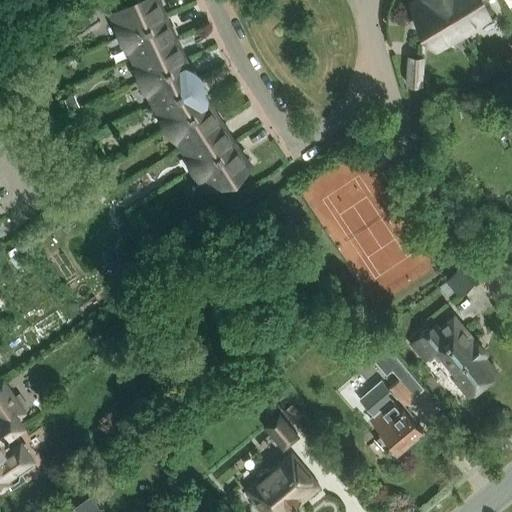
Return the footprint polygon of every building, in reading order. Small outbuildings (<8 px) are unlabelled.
[(120,35),(120,36),(166,15),(159,1),(158,0),(128,0),(111,13),(116,21),(122,34),(120,35)] [(435,46),(462,29),(443,0),(415,0),(411,2),(422,30),(421,30),(435,46)] [(443,0),(462,29),(488,13),(482,0),(443,0)] [(132,56),(176,37),(166,15),(120,36),(123,35),(132,56)] [(140,78),(140,79),(186,58),(176,37),(132,56),(142,77),(140,78)] [(404,54),(402,83),(420,84),(421,55),(404,54)] [(143,79),(154,103),(196,80),(186,58),(140,79),(140,80),(143,79)] [(166,127),(209,100),(196,80),(154,103),(168,125),(166,127)] [(73,96),(65,99),(70,109),(78,106),(73,96)] [(169,126),(181,146),(221,121),(209,100),(166,127),(167,128),(169,126)] [(234,141),(221,121),(181,146),(194,166),(192,167),(192,168),(234,141)] [(243,154),(234,141),(192,168),(195,167),(202,179),(206,188),(234,176),(250,162),(243,154)] [(453,275),(447,281),(460,297),(477,283),(464,267),(453,275)] [(433,324),(412,342),(425,359),(434,351),(467,390),(476,383),(478,385),(488,377),(486,375),(494,369),(482,354),(484,353),(481,349),(483,347),(478,341),(476,343),(454,316),(438,330),(433,324)] [(260,326),(259,325),(253,317),(239,327),(245,336),(251,332),(260,326)] [(401,361),(392,369),(400,378),(415,395),(423,388),(401,361)] [(374,389),(361,399),(374,414),(370,418),(383,432),(376,438),(385,450),(393,444),(397,449),(422,428),(403,405),(412,398),(397,380),(389,387),(381,378),(372,386),(374,389)] [(0,484),(8,479),(13,486),(27,477),(22,469),(36,460),(15,429),(24,423),(18,414),(25,410),(5,380),(0,382),(0,484)] [(304,414),(294,402),(284,411),(295,423),(304,414)] [(297,435),(279,415),(267,425),(285,446),(297,435)] [(260,474),(260,479),(259,480),(267,490),(260,496),(263,500),(264,508),(272,510),(273,511),(279,511),(287,505),(288,507),(297,499),(300,502),(319,486),(292,453),(273,468),(269,467),(262,468),(260,474)] [(93,511),(102,506),(89,487),(53,511),(93,511)]
